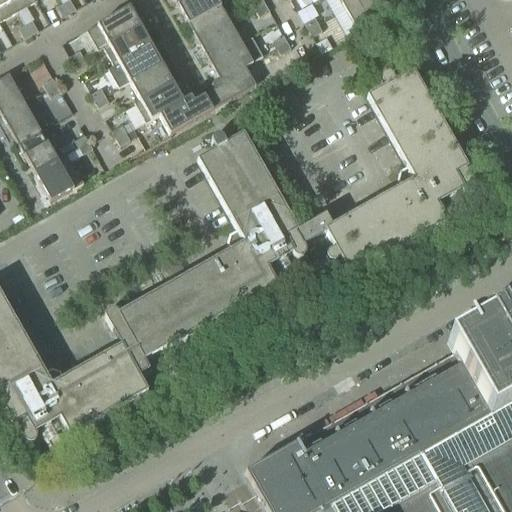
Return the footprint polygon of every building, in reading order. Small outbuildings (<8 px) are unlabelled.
[(7,0),(0,0),(0,24),(16,16),(7,0)] [(32,0),(7,0),(16,16),(35,5),(32,0)] [(170,0),(172,3),(175,8),(176,9),(191,0),(170,0)] [(213,0),(191,0),(176,9),(183,22),(186,27),(187,28),(219,9),(213,0)] [(323,0),(323,1),(324,0),(336,0),(344,13),(367,0),(323,0)] [(367,0),(344,13),(333,19),(344,39),(355,33),(358,31),(358,30),(362,28),(387,14),(383,8),(379,0),(367,0)] [(250,7),(254,14),(264,8),(260,1),(250,7)] [(68,3),(61,7),(67,18),(74,14),(68,3)] [(67,18),(61,7),(54,11),(60,22),(67,18)] [(264,8),(254,14),(258,21),(268,15),(264,8)] [(219,9),(187,28),(194,41),(197,46),(197,47),(230,28),(219,9)] [(128,10),(85,35),(96,54),(139,30),(139,29),(136,24),(129,11),(128,10)] [(302,27),(306,34),(317,28),(313,21),(302,27)] [(31,24),(24,28),(30,39),(37,35),(31,24)] [(30,39),(24,28),(17,32),(23,43),(30,39)] [(230,28),(197,47),(204,59),(208,65),(240,47),(230,28)] [(317,28),(306,34),(310,41),(321,35),(317,28)] [(139,30),(96,54),(96,55),(102,52),(112,70),(150,49),(149,48),(146,43),(139,30)] [(271,45),(275,52),(286,46),(282,39),(271,45)] [(240,47),(208,65),(218,83),(251,65),(251,66),(261,60),(251,41),(240,47)] [(286,46),(275,52),(279,59),(290,53),(286,46)] [(150,49),(112,70),(112,71),(118,68),(128,86),(160,67),(157,61),(150,49)] [(68,61),(72,68),(82,62),(78,55),(68,61)] [(82,62),(72,68),(76,75),(86,69),(82,62)] [(213,93),(203,99),(211,114),(254,90),(243,71),(251,66),(251,65),(218,83),(210,88),(213,93)] [(160,67),(128,86),(138,104),(133,107),(133,108),(171,86),(171,85),(168,80),(161,68),(160,67)] [(324,217),(304,229),(312,243),(325,236),(333,251),(328,254),(327,254),(326,255),(326,257),(325,258),(325,259),(325,261),(326,262),(327,263),(328,264),(329,265),(331,265),(332,265),(333,265),(339,262),(349,279),(446,224),(436,207),(446,201),(447,204),(455,200),(453,197),(461,193),(461,194),(462,195),(463,196),(465,197),(466,197),(467,197),(469,197),(470,197),(471,196),(472,195),(473,193),(474,192),(474,191),(474,189),(473,187),(464,172),(466,171),(411,74),(394,84),(391,79),(390,78),(389,77),(387,76),(386,76),(385,76),(383,76),(382,77),(381,78),(380,79),(380,80),(379,82),(380,83),(380,84),(381,86),(383,90),(365,100),(409,178),(410,178),(412,182),(330,229),(324,217)] [(0,82),(0,121),(23,108),(6,79),(0,82)] [(41,88),(45,95),(55,89),(51,82),(41,88)] [(171,86),(133,108),(144,126),(181,104),(178,99),(171,87),(171,86)] [(55,89),(45,95),(49,102),(59,96),(55,89)] [(89,98),(93,105),(103,99),(100,92),(89,98)] [(251,96),(234,105),(245,126),(262,116),(251,96)] [(103,99),(93,105),(97,112),(107,106),(103,99)] [(181,104),(144,126),(144,127),(158,119),(168,138),(186,128),(211,114),(203,99),(192,105),(189,100),(181,104)] [(245,126),(234,105),(217,114),(229,135),(245,126)] [(0,121),(16,149),(45,133),(44,132),(39,135),(23,108),(0,121)] [(110,136),(114,143),(125,137),(121,130),(110,136)] [(16,149),(32,178),(66,158),(65,157),(60,160),(45,133),(16,149)] [(312,243),(304,229),(296,233),(241,137),(223,148),(221,144),(222,144),(221,143),(220,141),(219,140),(218,140),(216,140),(215,140),(214,140),(213,140),(212,141),(211,142),(210,142),(210,144),(209,145),(209,146),(210,147),(210,149),(211,150),(213,153),(195,164),(242,246),(117,317),(115,315),(114,314),(113,313),(111,313),(110,313),(108,313),(107,314),(106,314),(105,315),(104,316),(104,317),(104,318),(103,319),(103,321),(104,322),(111,334),(119,349),(50,388),(0,300),(0,407),(12,428),(14,427),(23,443),(24,444),(25,445),(27,446),(30,446),(31,446),(32,445),(33,444),(34,443),(35,442),(35,441),(35,440),(35,439),(35,437),(34,436),(34,435),(41,431),(43,433),(46,431),(50,429),(48,426),(58,421),(68,438),(146,394),(138,379),(148,373),(143,363),(276,288),(266,270),(276,265),(277,268),(285,264),(283,261),(291,256),(292,258),(292,259),(294,260),(296,261),(298,261),(299,261),(300,260),(301,260),(302,259),(303,258),(303,257),(304,256),(304,255),(304,254),(304,252),(302,249),(312,243)] [(125,137),(114,143),(118,150),(129,144),(125,137)] [(73,145),(77,152),(87,146),(83,139),(73,145)] [(87,146),(77,152),(81,159),(91,153),(87,146)] [(66,158),(32,178),(48,206),(82,187),(66,158)] [(255,470),(243,477),(262,511),(511,511),(511,309),(445,347),(449,355),(450,355),(451,358),(450,358),(451,359),(435,368),(434,368),(432,369),(433,370),(418,378),(418,377),(416,378),(416,379),(400,388),(400,387),(399,388),(398,388),(398,389),(383,398),(383,397),(382,398),(381,398),(381,399),(373,404),(365,408),(365,407),(363,408),(363,409),(349,417),(348,417),(346,418),(346,419),(330,428),(330,427),(328,428),(328,429),(314,437),(313,436),(312,437),(311,438),(312,438),(296,447),(295,446),(293,448),(294,449),(285,453),(280,456),(267,463),(255,470)]
